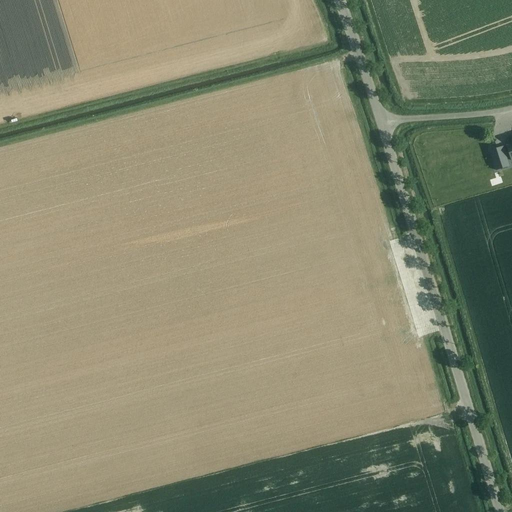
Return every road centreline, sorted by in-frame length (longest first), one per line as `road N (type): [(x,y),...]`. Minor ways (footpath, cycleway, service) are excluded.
road 1 (unclassified): [(499,511),(380,122)]
road 2 (unclassified): [(380,122),(511,109)]
road 3 (unclassified): [(380,122),(341,0)]
